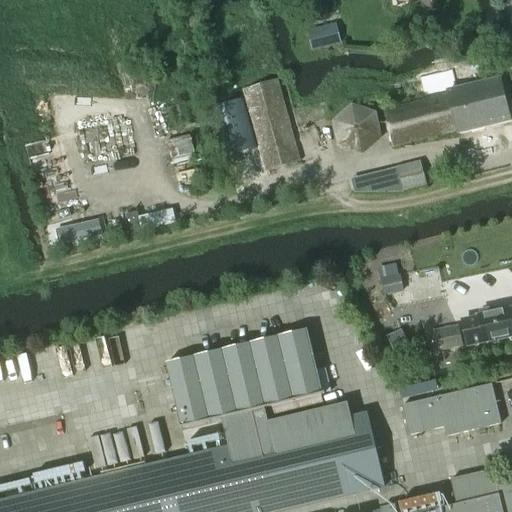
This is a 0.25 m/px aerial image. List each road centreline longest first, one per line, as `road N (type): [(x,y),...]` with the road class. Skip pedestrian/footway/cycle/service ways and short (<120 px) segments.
road 1 (unknown): [(511,452),(440,455),(408,445),(337,339),(313,319),(285,313),(214,327),(74,392),(0,407)]
road 2 (track): [(511,177),(422,200),(336,206),(44,273)]
